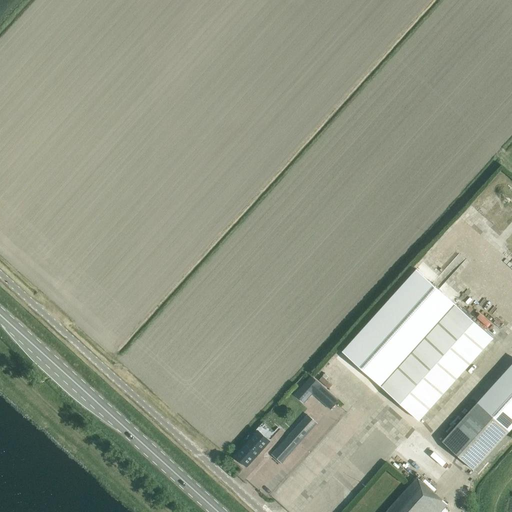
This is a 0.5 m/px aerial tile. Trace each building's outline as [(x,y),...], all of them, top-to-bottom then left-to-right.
[(417,269),(342,352),(382,386),(419,420),(493,338),(456,304),(417,269)] [(511,364),(477,403),(509,432),(511,428),(511,364)] [(311,376),(298,391),(307,399),(312,393),(320,384),(311,376)] [(477,403),(442,441),(474,470),(509,432),(477,403)] [(272,454),(281,462),(317,423),(308,415),(272,454)] [(236,456),(247,466),(269,441),(258,431),(236,456)] [(425,468),(386,511),(440,511),(455,495),(425,468)]
